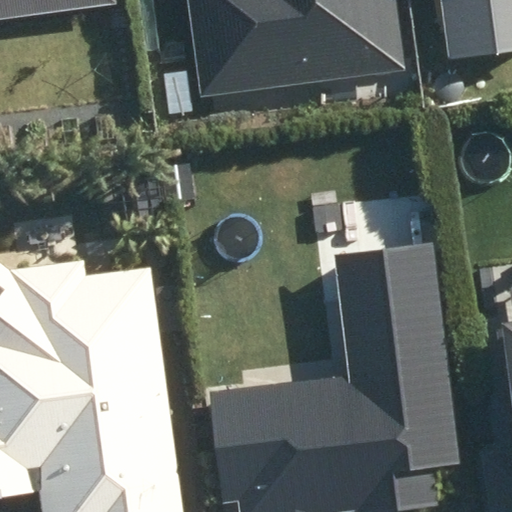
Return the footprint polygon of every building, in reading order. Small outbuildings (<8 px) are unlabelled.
[(0,0),(0,15),(122,1),(121,0),(0,0)] [(406,72),(396,0),(185,0),(199,101),(406,72)] [(511,0),(449,0),(456,55),(511,47),(511,0)] [(244,499),(245,511),(327,511),(445,500),(441,462),(467,460),(444,237),(341,248),(347,300),(328,302),(336,374),(218,387),(230,500),(244,499)] [(0,494),(46,489),(48,511),(198,511),(180,369),(172,370),(159,263),(93,272),(91,256),(17,265),(0,251),(0,494)] [(489,451),(496,511),(511,511),(511,320),(502,322),(510,392),(499,393),(506,448),(489,451)]
